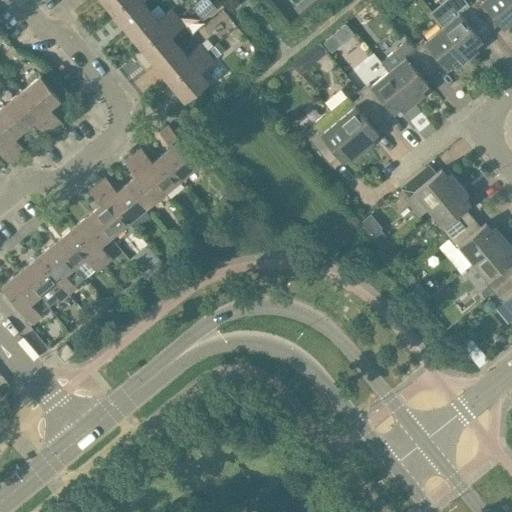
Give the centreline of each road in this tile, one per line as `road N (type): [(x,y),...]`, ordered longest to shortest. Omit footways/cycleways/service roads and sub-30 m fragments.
road 1 (tertiary): [(424,441),(330,328),(292,310),(257,306),(215,320),(168,364)]
road 2 (residential): [(0,200),(26,179),(58,179),(122,119),(120,104),(62,34),(40,25),(18,0)]
road 3 (tertiary): [(168,364),(240,340),(282,350),(313,371),(393,467)]
road 4 (residential): [(368,201),(456,124),(475,122)]
road 5 (residential): [(81,436),(0,338)]
